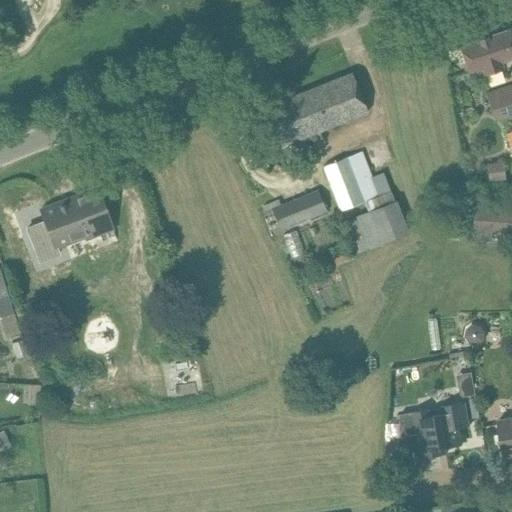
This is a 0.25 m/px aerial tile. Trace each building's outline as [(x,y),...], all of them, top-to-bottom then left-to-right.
[(511,39),(509,31),(460,47),(468,72),(480,68),(482,76),(504,69),(501,61),(511,57),(511,39)] [(318,132),(367,112),(352,73),(261,109),(276,148),(298,140),(301,148),(321,140),(318,132)] [(511,85),(492,93),(500,118),(511,114),(511,85)] [(339,212),(351,207),(364,202),(368,212),(348,220),(359,251),(409,234),(383,173),(372,177),(362,151),(323,167),(339,212)] [(502,163),(487,164),(488,181),(505,181),(502,163)] [(97,188),(40,210),(55,248),(87,236),(85,230),(110,221),(97,188)] [(326,211),(318,190),(280,204),(278,199),(262,205),(266,217),(265,218),(269,230),(282,225),(283,229),(326,211)] [(472,229),(511,232),(511,207),(474,205),(472,229)] [(350,252),(333,259),(336,267),(353,260),(350,252)] [(51,273),(38,278),(43,290),(55,285),(51,273)] [(6,285),(0,287),(0,317),(0,318),(14,313),(6,285)] [(460,372),(463,396),(477,395),(474,371),(460,372)] [(459,428),(470,426),(466,403),(440,407),(441,415),(431,416),(430,409),(414,412),(419,439),(419,440),(423,458),(439,456),(438,450),(462,445),(459,428)] [(511,418),(498,421),(501,437),(504,457),(511,455),(511,418)] [(412,423),(400,425),(401,443),(415,440),(412,423)] [(0,431),(0,450),(4,449),(3,446),(10,443),(3,430),(0,431)]
